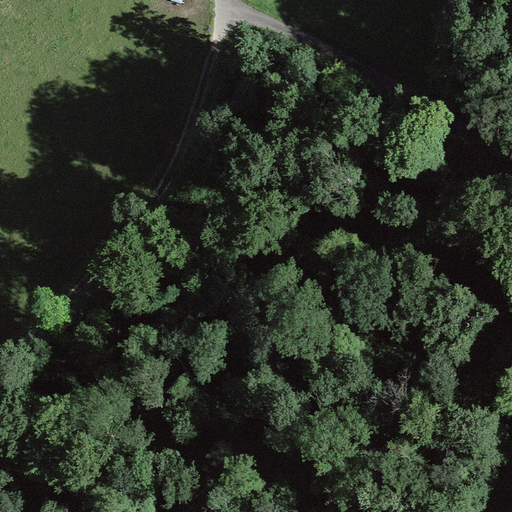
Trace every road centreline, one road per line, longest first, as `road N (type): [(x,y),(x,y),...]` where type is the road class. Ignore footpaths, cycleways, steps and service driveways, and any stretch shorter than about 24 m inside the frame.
road 1 (track): [(231,0),(169,178),(0,359)]
road 2 (track): [(232,0),(457,107),(511,203)]
